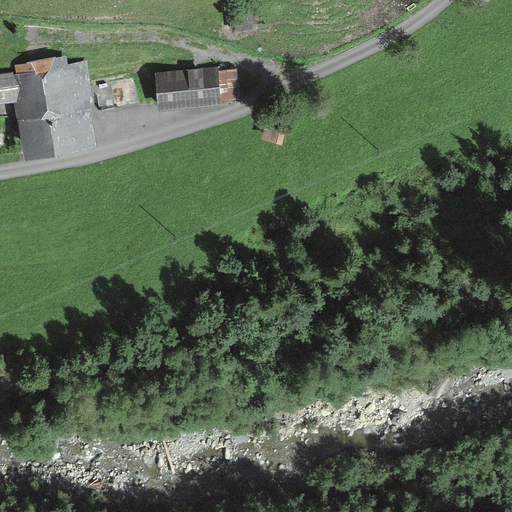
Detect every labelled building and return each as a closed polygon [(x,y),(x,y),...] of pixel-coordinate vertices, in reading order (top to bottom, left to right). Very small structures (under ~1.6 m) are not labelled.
[(254,10),(228,15),(232,33),(258,28),(254,10)] [(45,24),(1,21),(0,39),(0,42),(44,45),(45,24)] [(88,57),(0,71),(0,104),(16,102),(26,158),(102,146),(88,57)] [(219,67),(157,72),(159,107),(222,102),(219,67)] [(269,112),(262,137),(282,142),(289,117),(269,112)] [(244,166),(234,168),(237,180),(247,177),(244,166)]
